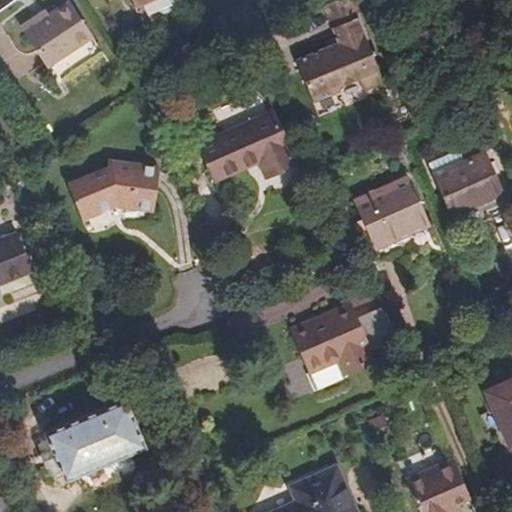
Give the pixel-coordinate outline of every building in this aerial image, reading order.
[(70,0),(69,0),(52,12),(41,19),(38,15),(23,25),(49,65),(93,35),(70,0)] [(41,19),(52,12),(49,8),(38,15),(41,19)] [(385,82),(359,17),(333,27),(339,44),(298,61),(314,104),(340,92),(337,84),(359,76),(364,87),(372,88),(385,82)] [(98,41),(93,35),(49,65),(53,71),(98,41)] [(296,163),(273,112),(200,144),(215,179),(260,159),(267,175),(296,163)] [(500,193),(483,156),(435,176),(451,214),(500,193)] [(108,173),(70,188),(84,223),(116,211),(117,208),(156,211),(158,170),(108,165),(108,173)] [(427,225),(407,178),(353,201),(373,247),(427,225)] [(0,287),(32,274),(17,238),(0,244),(0,287)] [(349,303),(323,314),(325,320),(295,335),(310,370),(307,371),(315,390),(347,376),(345,371),(370,360),(364,346),(368,344),(349,303)] [(325,320),(323,314),(292,328),(295,335),(325,320)] [(511,443),(511,377),(485,389),(509,445),(511,443)] [(144,454),(127,405),(44,433),(61,482),(144,454)] [(448,511),(447,508),(469,498),(453,462),(407,483),(419,511),(448,511)] [(355,511),(335,467),(290,486),(296,500),(270,511),(355,511)]
